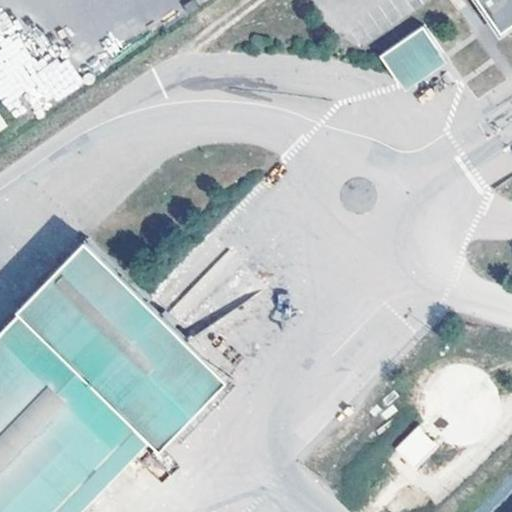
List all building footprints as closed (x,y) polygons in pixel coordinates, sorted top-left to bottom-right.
[(511,0),(482,0),(505,32),(511,27),(511,0)] [(425,26),(386,52),(409,89),(450,61),(425,26)] [(0,87),(37,68),(26,49),(0,62),(0,87)] [(0,511),(33,511),(200,334),(94,232),(26,298),(26,302),(0,329),(0,511)] [(200,334),(33,511),(96,511),(89,504),(157,431),(170,440),(239,371),(200,334)] [(418,425),(394,449),(414,470),(439,445),(418,425)]
